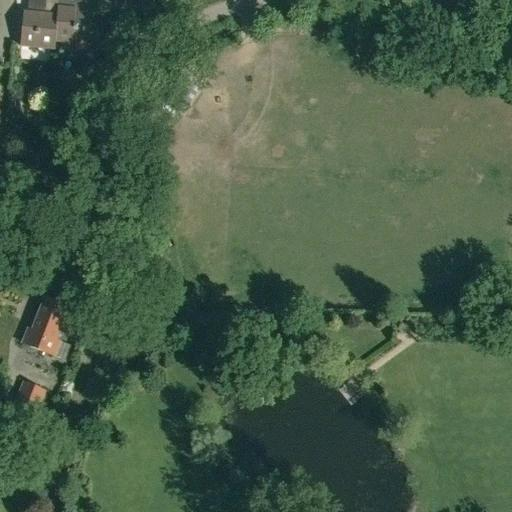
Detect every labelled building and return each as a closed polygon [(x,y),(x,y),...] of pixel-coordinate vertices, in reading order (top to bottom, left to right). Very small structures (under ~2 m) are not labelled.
[(55,50),(56,42),(59,0),(47,0),(47,6),(39,5),(38,13),(25,12),(22,47),(55,50)] [(59,0),(56,42),(91,45),(93,11),(81,10),(82,1),(74,1),(74,0),(59,0)] [(10,96),(10,108),(21,108),(20,96),(10,96)] [(61,342),(57,341),(61,331),(71,334),(80,312),(46,298),(33,330),(30,329),(24,344),(55,357),(61,342)] [(0,457),(0,458),(0,457),(1,455),(8,458),(12,448),(21,452),(46,391),(27,384),(8,432),(0,428),(0,457)]
